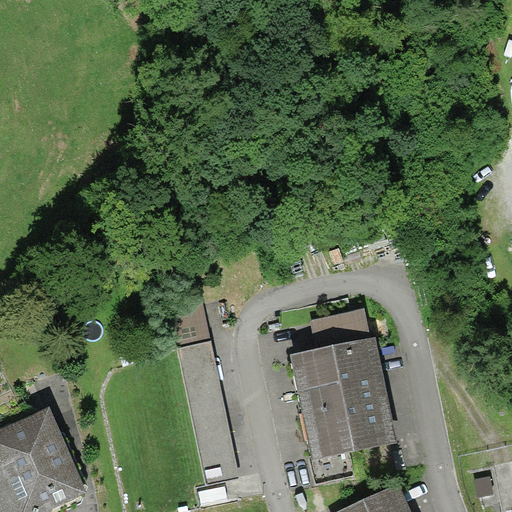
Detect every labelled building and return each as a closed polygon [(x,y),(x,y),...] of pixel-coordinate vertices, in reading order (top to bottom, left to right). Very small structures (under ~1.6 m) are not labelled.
[(170,352),(179,350),(207,487),(242,480),(205,299),(161,308),(170,352)] [(326,351),(290,358),(304,424),(312,463),(398,445),(376,340),(326,351)] [(51,409),(0,432),(0,478),(0,479),(0,511),(52,511),(53,510),(89,494),(51,409)] [(511,511),(511,461),(494,465),(504,511),(511,511)] [(490,478),(474,481),(478,498),(494,495),(490,478)] [(411,511),(401,489),(347,511),(411,511)]
